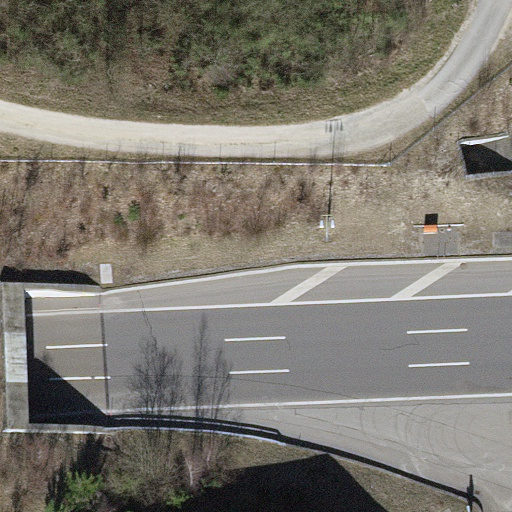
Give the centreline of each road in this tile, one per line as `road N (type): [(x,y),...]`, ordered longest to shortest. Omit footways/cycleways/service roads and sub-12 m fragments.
road 1 (track): [(511,1),(460,69),(388,123),(294,141),(55,126),(0,108)]
road 2 (motorway): [(511,345),(0,368)]
